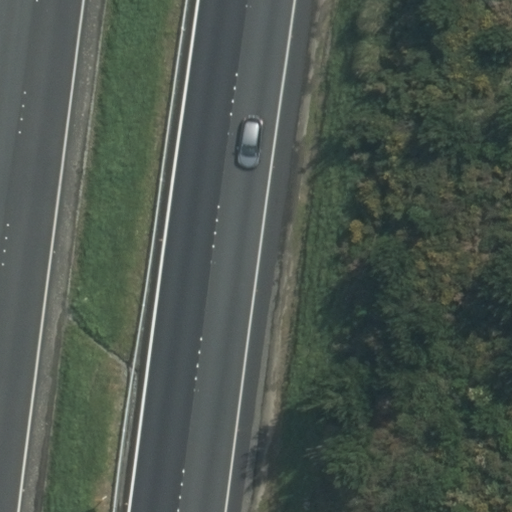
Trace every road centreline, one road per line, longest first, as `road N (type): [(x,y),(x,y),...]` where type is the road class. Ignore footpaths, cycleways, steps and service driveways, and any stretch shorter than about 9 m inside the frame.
road 1 (motorway): [(246,0),(179,511)]
road 2 (motorway): [(0,284),(37,0)]
